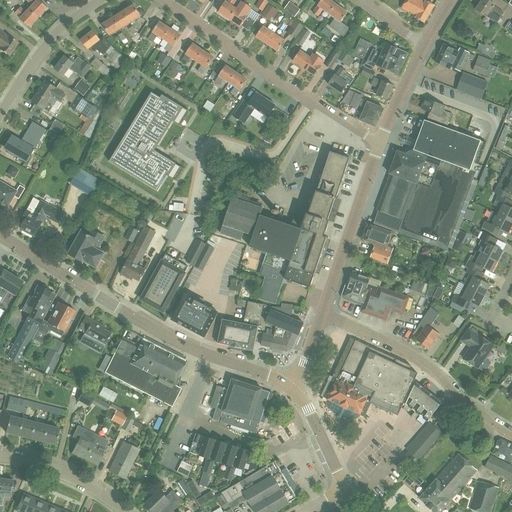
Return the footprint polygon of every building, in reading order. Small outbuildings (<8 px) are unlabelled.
[(29,9),(39,18),(48,8),(39,0),(37,0),(38,0),(37,0),(27,0),(27,1),(32,6),(29,9)] [(218,12),(230,20),(237,9),(233,6),(236,0),(227,0),(226,2),(225,1),(218,12)] [(260,0),(256,7),(262,11),(267,2),(264,0),(260,0)] [(323,10),(329,14),(336,4),(330,0),(321,0),(318,6),(312,13),(318,17),(323,10)] [(415,18),(425,23),(435,6),(425,1),(423,0),(406,0),(401,8),(409,13),(410,13),(416,17),(415,18)] [(490,12),(499,19),(503,13),(494,6),(495,4),(488,0),(482,0),(476,10),(487,17),(490,12)] [(230,20),(241,27),(248,16),(247,15),(252,8),(242,1),(237,9),(230,20)] [(283,10),(295,18),(301,10),(297,7),(290,2),(283,10)] [(329,26),(343,37),(350,28),(341,22),(348,13),(336,4),(329,14),(335,19),(329,26)] [(124,11),(131,23),(140,17),(142,19),(146,13),(141,10),(138,12),(134,5),(124,11)] [(274,19),(279,11),(269,5),(264,12),(274,19)] [(20,19),(29,28),(39,18),(29,9),(26,12),(21,7),(15,13),(21,18),(20,19)] [(113,18),(120,29),(131,23),(124,11),(113,18)] [(102,24),(110,36),(120,29),(113,18),(102,24)] [(295,21),(291,27),(299,32),(303,26),(295,21)] [(158,36),(164,40),(171,29),(159,22),(152,32),(148,39),(154,42),(158,36)] [(256,37),(267,44),(274,34),(274,33),(277,28),(271,24),(268,29),(263,26),(256,37)] [(131,41),(136,44),(141,37),(136,33),(134,28),(133,26),(129,29),(132,35),(135,37),(131,41)] [(0,50),(9,56),(19,43),(0,29),(0,50)] [(164,49),(170,53),(174,46),(181,36),(171,29),(164,40),(169,43),(164,49)] [(295,43),(302,47),(311,33),(304,29),(295,43)] [(475,33),(470,30),(465,37),(470,40),(475,33)] [(92,46),(104,55),(109,48),(100,41),(100,40),(93,31),(81,40),(88,50),(92,46)] [(290,32),(286,36),(292,42),(296,39),(290,32)] [(118,35),(124,45),(129,42),(123,33),(118,35)] [(267,44),(278,52),(285,41),(274,34),(267,44)] [(149,52),(153,42),(144,38),(140,47),(149,52)] [(191,58),(197,62),(204,51),(193,43),(185,54),(186,54),(181,60),(187,64),(191,58)] [(376,65),(398,75),(408,54),(386,44),(376,65)] [(451,67),(460,71),(469,53),(460,49),(459,52),(444,44),(440,52),(435,62),(450,69),(451,67)] [(482,53),(490,56),(491,52),(496,53),(496,51),(493,48),(494,47),(486,44),(482,53)] [(361,66),(372,71),(375,64),(372,63),(377,51),(370,48),(368,51),(365,49),(362,56),(364,57),(361,66)] [(105,60),(117,70),(126,59),(115,49),(105,60)] [(293,61),(304,69),(311,58),(300,50),(293,61)] [(197,71),(203,75),(207,68),(214,58),(204,51),(197,62),(201,65),(197,71)] [(325,65),(331,69),(340,55),(334,51),(325,65)] [(343,51),(338,60),(346,65),(351,56),(343,51)] [(157,62),(166,68),(172,59),(163,53),(157,62)] [(304,69),(315,76),(325,61),(313,54),(311,58),(304,69)] [(76,73),(83,78),(92,67),(84,61),(84,62),(78,57),(75,61),(70,57),(68,59),(64,56),(55,69),(64,76),(70,68),(76,73)] [(479,56),(473,72),(485,77),(491,61),(479,56)] [(172,77),(174,79),(183,67),(175,62),(167,74),(172,78),(172,77)] [(98,70),(105,77),(111,70),(103,64),(98,70)] [(226,65),(214,82),(220,86),(224,80),(230,83),(237,73),(226,65)] [(328,85),(341,93),(348,83),(343,79),(347,72),(340,67),(335,75),(328,85)] [(361,74),(372,80),(375,72),(365,67),(361,74)] [(237,73),(230,83),(235,87),(230,93),(236,97),(240,90),(247,80),(237,73)] [(456,90),(481,100),(488,82),(463,73),(456,90)] [(377,95),(387,100),(393,86),(383,81),(382,82),(375,78),(372,85),(379,88),(377,95)] [(61,102),(64,98),(69,89),(60,83),(57,88),(46,81),(33,101),(50,112),(58,99),(61,102)] [(83,85),(79,82),(76,87),(84,94),(90,86),(86,82),(83,85)] [(158,191),(167,175),(169,176),(176,164),(155,151),(173,121),(174,122),(183,108),(162,95),(161,98),(152,92),(110,161),(158,191)] [(233,117),(244,125),(249,117),(255,109),(268,117),(276,105),(257,93),(250,103),(244,99),(238,109),(233,117)] [(360,120),(376,127),(380,117),(381,117),(384,109),(362,99),(363,96),(355,93),(349,106),(357,109),(359,105),(365,108),(360,120)] [(100,109),(78,95),(70,107),(89,119),(85,126),(87,127),(83,132),(90,136),(93,131),(92,130),(96,123),(93,121),(100,109)] [(427,118),(447,126),(452,115),(443,111),(445,106),(426,98),(421,109),(430,112),(427,118)] [(281,161),(312,115),(302,109),(271,154),(281,161)] [(53,125),(62,130),(65,125),(56,120),(53,125)] [(444,159),(474,170),(484,142),(476,139),(424,120),(419,133),(416,141),(414,148),(444,159)] [(35,149),(34,148),(40,139),(45,130),(33,123),(28,132),(22,141),(13,136),(5,149),(27,162),(35,149)] [(304,130),(308,134),(314,127),(311,124),(304,130)] [(49,131),(57,135),(60,130),(52,126),(49,131)] [(270,142),(273,137),(267,133),(264,138),(270,142)] [(400,228),(449,246),(476,172),(424,154),(417,157),(398,150),(389,173),(391,173),(377,211),(378,211),(374,224),(398,233),(400,228)] [(307,215),(329,222),(329,221),(328,221),(335,198),(337,198),(350,158),(331,152),(318,191),(316,191),(308,214),(307,214),(307,215)] [(511,160),(502,177),(511,181),(511,160)] [(19,171),(12,167),(8,174),(15,178),(19,171)] [(70,184),(90,196),(101,179),(80,167),(70,183),(71,184),(70,184)] [(221,179),(230,182),(233,173),(224,170),(221,179)] [(499,195),(509,200),(511,195),(511,194),(511,181),(502,177),(494,193),(499,195)] [(0,200),(8,206),(15,195),(19,198),(25,189),(20,186),(17,191),(0,181),(0,200)] [(287,273),(285,279),(310,287),(327,237),(324,236),(329,222),(307,215),(305,221),(294,218),(292,225),(261,215),(264,208),(250,203),(252,197),(236,191),(234,198),(232,197),(220,234),(241,241),(244,233),(254,236),(251,247),(267,252),(263,265),(270,267),(260,297),(275,302),(285,272),(287,273)] [(511,205),(511,201),(509,200),(499,195),(496,200),(503,204),(498,214),(511,221),(511,208),(511,205)] [(22,229),(35,236),(41,223),(43,224),(47,217),(57,222),(62,211),(41,200),(40,201),(34,198),(22,220),(26,222),(22,229)] [(185,211),(187,203),(177,202),(176,209),(185,211)] [(145,219),(150,221),(155,211),(150,209),(145,219)] [(482,227),(497,235),(500,229),(508,234),(511,226),(511,221),(498,214),(491,211),(492,212),(486,222),(485,222),(482,227)] [(87,221),(68,254),(97,269),(115,236),(113,235),(116,230),(92,217),(89,222),(87,221)] [(371,258),(388,264),(393,249),(387,246),(392,233),(370,225),(364,241),(376,245),(371,258)] [(133,278),(140,281),(145,269),(137,265),(140,261),(141,262),(157,232),(144,226),(127,260),(121,274),(132,280),(133,278)] [(481,253),(498,261),(503,251),(494,246),(497,240),(477,229),(474,236),(481,240),(478,245),(484,248),(481,253)] [(194,266),(207,244),(198,239),(186,262),(194,266)] [(215,249),(207,244),(194,266),(203,271),(215,249)] [(422,254),(428,256),(431,250),(424,247),(422,254)] [(469,260),(466,266),(480,273),(483,268),(492,273),(498,261),(481,253),(478,259),(472,255),(469,260)] [(164,260),(139,305),(149,310),(161,318),(187,273),(164,260)] [(464,284),(485,295),(490,285),(480,280),(483,275),(480,273),(466,266),(465,267),(468,269),(467,273),(469,274),(464,284)] [(0,318),(4,312),(0,309),(0,300),(2,297),(6,290),(14,295),(22,282),(3,270),(0,275),(0,318)] [(361,312),(385,320),(389,310),(402,314),(408,298),(369,284),(370,278),(353,272),(344,297),(364,303),(361,312)] [(411,290),(432,297),(435,287),(415,280),(411,290)] [(452,302),(465,308),(468,301),(479,306),(485,295),(464,284),(458,296),(456,294),(452,302)] [(37,285),(34,291),(35,292),(32,298),(30,296),(22,310),(27,313),(26,315),(28,316),(25,322),(7,356),(20,363),(35,334),(40,324),(40,325),(42,321),(55,296),(51,293),(37,285)] [(186,293),(172,318),(205,335),(219,310),(186,293)] [(259,327),(262,311),(263,304),(239,299),(237,306),(247,308),(244,324),(241,323),(236,347),(254,351),(259,327)] [(46,322),(43,326),(44,327),(62,336),(64,332),(75,311),(58,302),(47,322),(46,322)] [(270,349),(287,352),(292,349),(298,335),(299,335),(304,323),(271,310),(263,304),(262,311),(269,315),(266,322),(276,326),(274,336),(263,334),(261,346),(270,348),(270,349)] [(416,340),(429,348),(439,334),(430,327),(440,313),(431,307),(419,324),(425,328),(416,340)] [(102,352),(111,333),(105,330),(106,328),(85,317),(79,328),(85,332),(82,336),(95,343),(93,347),(102,352)] [(218,343),(236,347),(241,323),(223,319),(218,343)] [(478,369),(479,368),(483,371),(485,371),(491,364),(491,362),(486,358),(494,346),(479,336),(470,330),(462,341),(471,348),(464,359),(478,369)] [(104,373),(172,407),(181,389),(173,385),(174,383),(177,384),(179,379),(178,377),(186,360),(142,338),(138,346),(122,338),(112,358),(104,373)] [(351,338),(324,398),(327,399),(325,403),(326,406),(327,408),(326,410),(352,422),(353,420),(355,420),(358,418),(360,415),(370,394),(373,396),(370,402),(371,403),(379,407),(386,410),(398,416),(402,407),(403,405),(418,373),(411,369),(410,369),(411,366),(351,338)] [(42,364),(55,370),(60,359),(58,359),(66,345),(58,340),(52,350),(49,349),(45,356),(45,357),(42,364)] [(496,350),(506,355),(511,347),(500,342),(496,350)] [(104,373),(112,358),(106,355),(98,370),(104,373)] [(59,368),(66,371),(69,366),(61,363),(59,368)] [(100,381),(89,375),(85,382),(96,388),(100,381)] [(215,394),(211,407),(217,408),(216,410),(224,412),(223,415),(221,422),(231,425),(231,427),(230,427),(230,428),(249,434),(249,433),(248,433),(249,430),(252,429),(258,430),(270,392),(261,390),(262,389),(232,379),(230,387),(224,385),(223,388),(220,396),(216,394),(215,394)] [(64,387),(70,391),(73,386),(67,382),(64,387)] [(441,404),(415,384),(404,409),(407,411),(411,406),(416,411),(412,415),(416,418),(420,413),(428,420),(441,404)] [(92,404),(104,411),(107,405),(83,390),(77,400),(89,407),(92,404)] [(370,394),(360,415),(364,417),(371,403),(370,402),(373,396),(370,394)] [(16,404),(18,404),(20,399),(10,396),(7,409),(14,411),(16,404)] [(47,419),(48,419),(49,416),(49,413),(51,407),(39,404),(38,409),(37,410),(43,411),(47,419)] [(436,415),(445,425),(456,415),(447,405),(436,415)] [(51,407),(49,413),(62,416),(65,410),(51,407)] [(122,425),(126,416),(116,411),(111,420),(122,425)] [(5,432),(18,436),(22,419),(14,417),(15,413),(10,412),(10,413),(9,417),(5,432)] [(18,436),(30,439),(34,422),(26,420),(27,417),(23,416),(22,419),(18,436)] [(120,428),(128,432),(132,425),(140,429),(142,426),(126,416),(122,425),(120,428)] [(30,439),(42,442),(46,425),(39,424),(40,420),(35,419),(34,422),(30,439)] [(432,419),(430,422),(433,425),(443,433),(443,434),(446,431),(432,419)] [(42,442),(55,445),(59,429),(46,425),(42,442)] [(433,425),(410,451),(420,459),(443,433),(433,425)] [(72,453),(85,459),(93,440),(94,441),(97,435),(83,429),(81,434),(72,453)] [(275,440),(279,448),(299,439),(294,431),(275,440)] [(214,439),(196,433),(190,452),(208,458),(214,439)] [(85,459),(97,465),(109,441),(97,435),(94,441),(93,440),(85,459)] [(226,443),(214,439),(208,458),(204,471),(211,473),(214,462),(213,462),(214,460),(222,462),(228,443),(226,442),(226,443)] [(492,454),(502,458),(509,443),(502,440),(498,441),(492,454)] [(109,471),(125,479),(139,450),(123,442),(109,471)] [(230,443),(228,443),(222,462),(229,465),(229,467),(228,467),(224,478),(231,480),(236,467),(241,448),(230,444),(230,443)] [(502,458),(511,462),(511,460),(511,444),(509,443),(502,458)] [(241,448),(236,467),(244,469),(242,474),(247,475),(256,469),(258,463),(250,460),(252,452),(241,448)] [(420,459),(410,451),(403,459),(412,467),(420,459)] [(419,498),(435,511),(440,511),(477,471),(458,454),(419,498)] [(484,468),(511,481),(511,465),(491,455),(484,468)] [(182,460),(179,466),(190,471),(193,466),(183,461),(182,460)] [(246,493),(257,511),(273,511),(297,498),(275,461),(222,492),(228,503),(246,493)] [(188,477),(190,471),(179,466),(177,472),(188,477)] [(412,471),(404,480),(408,484),(416,475),(412,471)] [(0,478),(0,505),(2,506),(4,492),(11,493),(13,480),(0,478)] [(193,480),(187,484),(196,498),(201,495),(193,480)] [(470,508),(481,511),(491,511),(499,488),(478,482),(470,508)] [(158,511),(161,509),(163,511),(172,511),(184,501),(173,490),(167,497),(160,491),(146,505),(149,508),(149,511),(153,511),(158,511)] [(211,491),(197,500),(200,505),(215,497),(211,491)] [(18,511),(30,511),(36,499),(23,493),(16,511),(18,511)] [(30,511),(45,511),(49,504),(36,499),(30,511)]
